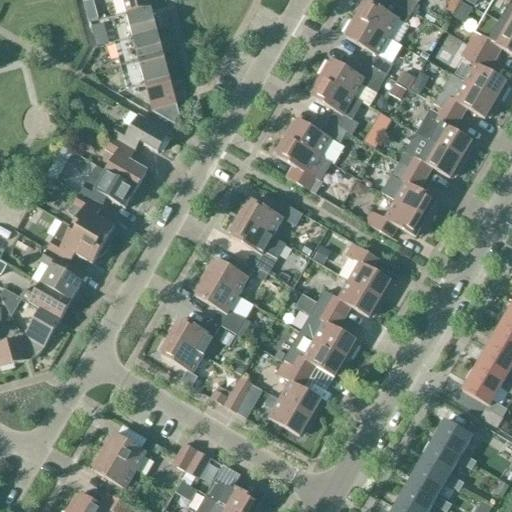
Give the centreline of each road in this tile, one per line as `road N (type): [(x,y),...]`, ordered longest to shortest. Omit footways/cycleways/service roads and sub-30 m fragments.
road 1 (residential): [(91,361),(300,0)]
road 2 (tertiary): [(331,502),(511,191)]
road 3 (residential): [(331,502),(91,361)]
road 4 (residential): [(91,361),(35,457),(0,437)]
